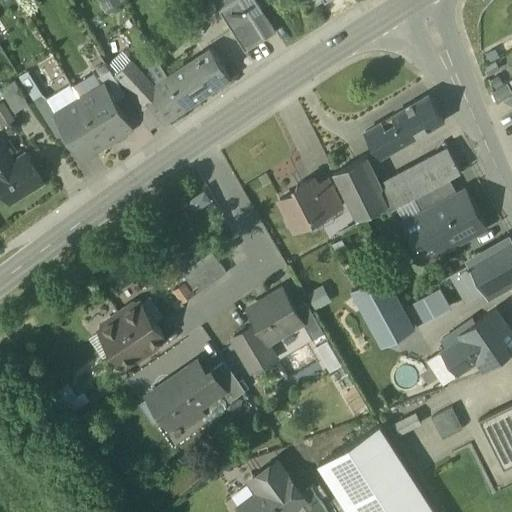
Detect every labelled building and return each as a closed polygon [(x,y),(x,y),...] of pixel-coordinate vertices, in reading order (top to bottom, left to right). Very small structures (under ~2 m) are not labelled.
[(99,0),(108,14),(123,5),(119,0),(99,0)] [(215,0),(212,2),(219,12),(237,0),(239,0),(265,39),(275,33),(254,0),(215,0)] [(237,0),(219,12),(245,52),(265,39),(239,0),(237,0)] [(211,50),(202,56),(221,84),(229,78),(211,50)] [(107,65),(116,74),(130,60),(121,51),(107,65)] [(202,56),(168,78),(187,107),(221,84),(202,56)] [(116,74),(131,90),(131,89),(140,98),(145,95),(145,94),(155,87),(142,73),(130,60),(116,74)] [(158,62),(142,73),(155,87),(168,78),(158,62)] [(104,84),(115,101),(125,95),(109,69),(98,76),(103,85),(104,84)] [(0,81),(0,91),(10,108),(25,99),(10,75),(0,81)] [(42,93),(30,75),(21,80),(32,99),(42,93)] [(168,78),(155,87),(145,94),(145,95),(151,103),(151,104),(163,122),(187,107),(168,78)] [(47,98),(56,114),(80,99),(70,84),(47,98)] [(103,85),(80,99),(106,141),(130,126),(115,101),(104,84),(103,85)] [(151,103),(145,95),(140,98),(131,89),(131,90),(128,93),(134,103),(136,101),(141,109),(151,103)] [(56,137),(67,131),(56,114),(47,98),(43,93),(42,93),(32,99),(56,137)] [(511,95),(502,102),(511,107),(511,95)] [(392,118),(407,143),(444,121),(429,96),(427,97),(392,118)] [(82,156),(106,141),(80,99),(56,114),(67,131),(82,156)] [(137,113),(150,131),(163,122),(151,104),(137,113)] [(366,134),(381,159),(407,143),(392,118),(366,134)] [(0,148),(9,163),(13,160),(4,145),(0,147),(0,148)] [(0,182),(10,198),(40,179),(24,153),(13,160),(9,163),(0,148),(0,182)] [(416,170),(427,190),(449,179),(461,172),(450,152),(416,170)] [(357,221),(386,206),(378,190),(363,160),(334,174),(333,175),(357,221)] [(405,176),(415,197),(427,190),(416,170),(405,176)] [(405,176),(378,190),(386,206),(389,211),(395,207),(413,198),(415,197),(405,176)] [(316,186),(329,212),(342,206),(329,179),(316,185),(316,186)] [(449,179),(427,190),(415,197),(413,198),(422,214),(457,195),(449,179)] [(293,228),(294,230),(309,223),(311,218),(313,216),(312,215),(326,208),(328,213),(329,212),(316,186),(316,185),(313,180),(305,184),(301,183),(296,185),(295,189),(296,191),(279,200),(288,217),(286,218),(284,222),(287,228),(291,229),(293,228)] [(457,195),(422,214),(417,216),(418,217),(404,224),(424,260),(437,253),(438,254),(481,230),(461,193),(457,195)] [(395,207),(404,224),(418,217),(417,216),(422,214),(413,198),(395,207)] [(311,218),(309,223),(328,213),(326,208),(312,215),(313,216),(311,218)] [(511,239),(467,265),(482,290),(485,296),(511,280),(511,239)] [(181,271),(196,293),(226,272),(211,250),(181,271)] [(465,300),(482,290),(467,265),(451,275),(465,300)] [(351,289),(382,345),(414,327),(383,271),(351,289)] [(450,308),(438,287),(408,304),(419,325),(450,308)] [(258,327),(267,342),(302,322),(302,321),(295,308),(283,288),(248,309),(257,324),(258,327)] [(123,313),(120,316),(143,350),(151,344),(152,346),(164,337),(140,302),(138,303),(133,302),(124,308),(123,313)] [(302,322),(312,340),(322,334),(324,333),(306,302),(295,308),(302,321),(302,322)] [(475,362),(482,371),(511,350),(511,334),(495,311),(461,333),(457,336),(475,362)] [(135,355),(143,350),(120,316),(116,318),(111,317),(102,323),(101,328),(100,330),(124,365),(136,357),(135,355)] [(257,324),(246,330),(247,333),(258,327),(257,324)] [(231,339),(251,372),(276,358),(267,342),(258,327),(247,333),(246,330),(231,339)] [(445,348),(441,351),(457,375),(475,362),(457,336),(461,333),(458,329),(440,340),(445,348)] [(312,340),(323,359),(334,353),(322,334),(312,340)] [(135,355),(136,357),(152,346),(151,344),(143,350),(135,355)] [(442,385),(457,375),(441,351),(426,361),(442,385)] [(221,389),(229,402),(245,390),(224,361),(210,371),(222,388),(221,389)] [(180,417),(186,426),(203,414),(197,406),(221,389),(222,388),(210,371),(206,374),(198,363),(148,397),(162,417),(164,416),(169,424),(180,417)] [(502,471),(511,466),(511,403),(477,420),(502,471)] [(432,415),(441,434),(462,423),(452,405),(432,415)] [(318,463),(349,511),(434,511),(379,425),(318,463)] [(242,510),(243,511),(287,511),(290,510),(305,499),(301,493),(278,462),(270,465),(254,477),(259,485),(255,488),(254,495),(257,499),(242,510)] [(290,510),(291,511),(327,511),(328,511),(311,486),(301,493),(305,499),(290,510)]
